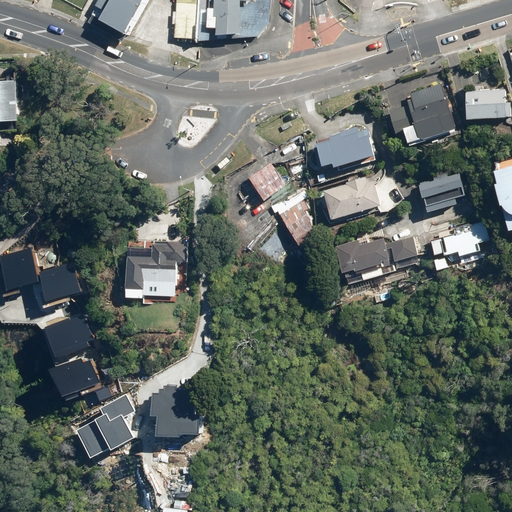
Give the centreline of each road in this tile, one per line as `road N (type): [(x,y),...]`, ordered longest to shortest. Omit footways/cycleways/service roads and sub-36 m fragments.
road 1 (primary): [(322,71),(240,86),(176,82),(0,18)]
road 2 (primary): [(511,13),(322,71)]
